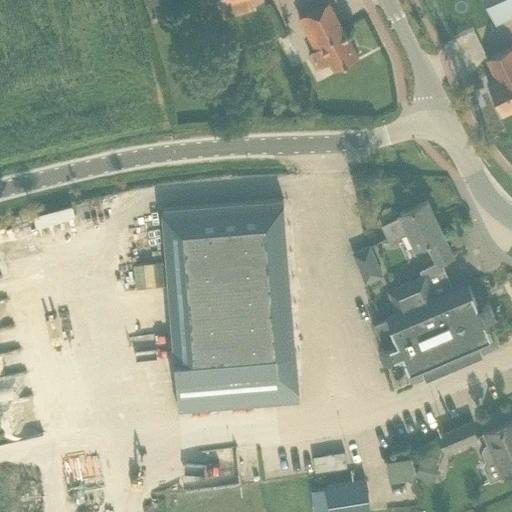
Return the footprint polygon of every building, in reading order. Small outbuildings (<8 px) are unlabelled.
[(218,0),(224,18),(238,13),(251,10),(248,0),(218,0)] [(511,0),(486,0),(496,22),(511,14),(511,0)] [(298,17),(316,49),(308,53),(317,69),(330,62),(333,69),(358,55),(329,1),(298,17)] [(474,31),(445,44),(457,71),(486,58),(474,31)] [(487,82),(502,114),(511,109),(511,46),(487,58),(496,77),(487,82)] [(162,209),(178,409),(299,400),(283,199),(162,209)] [(381,225),(389,242),(409,232),(416,246),(425,241),(438,268),(453,261),(440,234),(443,233),(426,199),(399,212),(401,216),(381,225)] [(68,204),(28,216),(31,226),(71,215),(68,204)] [(370,246),(353,254),(357,263),(374,256),(370,246)] [(150,260),(130,262),(133,285),(152,283),(150,260)] [(389,291),(398,312),(433,297),(424,276),(389,291)] [(398,312),(373,322),(384,347),(379,350),(384,361),(402,353),(413,378),(494,344),(484,320),(493,316),(488,302),(482,305),(479,297),(475,298),(468,282),(433,297),(398,312)] [(511,470),(511,420),(484,433),(489,445),(485,446),(483,452),(487,461),(492,463),(496,461),(502,475),(511,470)] [(476,438),(470,423),(438,437),(444,452),(476,438)] [(412,458),(388,462),(391,482),(415,478),(412,458)] [(421,461),(417,476),(433,480),(436,465),(421,461)] [(326,486),(330,511),(362,511),(370,511),(365,479),(326,486)]
